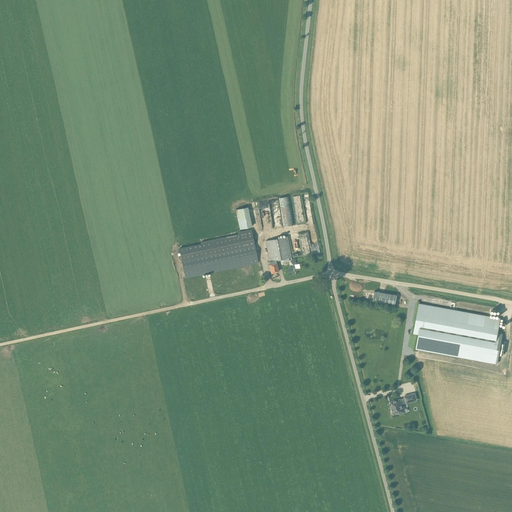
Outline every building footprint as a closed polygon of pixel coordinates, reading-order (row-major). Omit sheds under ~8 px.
[(294,225),(289,196),(278,198),(283,226),(294,225)] [(240,229),(253,227),(249,206),(236,209),(240,229)] [(258,263),(251,229),(238,231),(239,235),(179,248),(185,278),(258,263)] [(291,257),(287,236),(265,241),(271,273),(278,271),(276,260),(291,257)] [(389,294),(374,291),(373,301),(387,303),(395,305),(397,295),(389,294)] [(420,304),(414,334),(419,335),(416,349),(496,364),(498,354),(503,355),(505,344),(500,343),(502,333),(498,333),(500,318),(420,304)] [(416,400),(415,393),(404,396),(405,398),(401,399),(402,400),(400,400),(400,399),(391,402),(392,405),(390,406),(391,409),(393,414),(398,413),(398,414),(405,412),(403,406),(402,406),(401,404),(416,400)]
